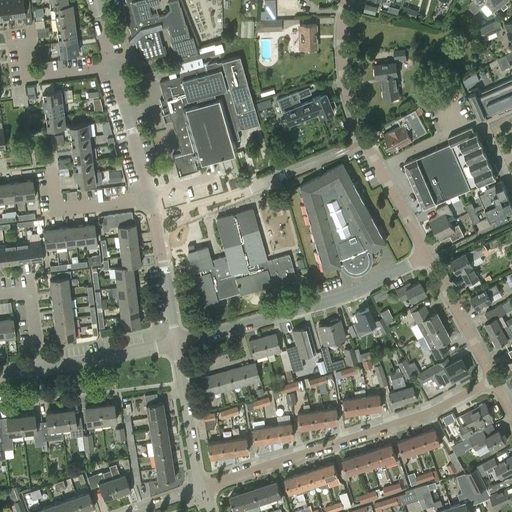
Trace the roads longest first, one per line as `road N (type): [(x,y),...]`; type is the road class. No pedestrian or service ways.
road 1 (residential): [(202,488),(429,413),(494,380)]
road 2 (residential): [(174,343),(273,317),(425,260)]
road 3 (residential): [(228,188),(248,190),(365,139)]
road 4 (residential): [(202,488),(174,343)]
road 5 (residential): [(365,139),(340,50),(346,0)]
road 6 (residential): [(494,380),(425,260)]
road 7 (residential): [(146,195),(53,208),(46,165)]
road 8 (residential): [(112,68),(29,79),(23,46),(30,29)]
road 9 (residential): [(41,369),(174,343)]
road 10 (residential): [(146,195),(112,68)]
